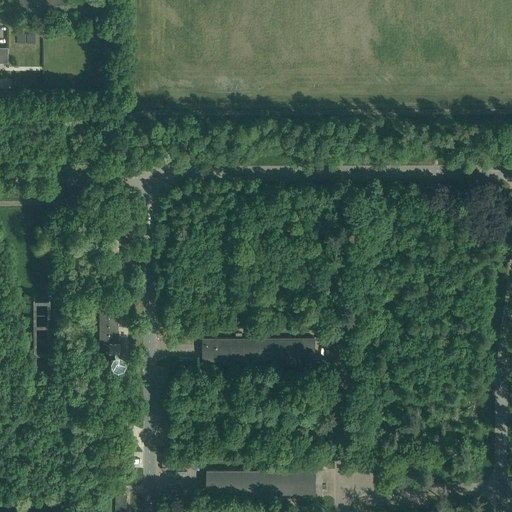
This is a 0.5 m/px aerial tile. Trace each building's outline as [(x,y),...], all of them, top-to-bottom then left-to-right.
[(78,17),(78,14),(95,13),(94,0),(11,0),(12,18),(78,17)] [(48,296),(33,296),(36,380),(51,380),(48,296)] [(99,304),(99,341),(117,341),(117,304),(99,304)] [(203,364),(315,363),(315,337),(203,337),(203,362),(203,364)] [(207,495),(304,495),(316,495),(316,469),(207,469),(207,495)] [(126,511),(126,494),(116,494),(115,511),(126,511)]
